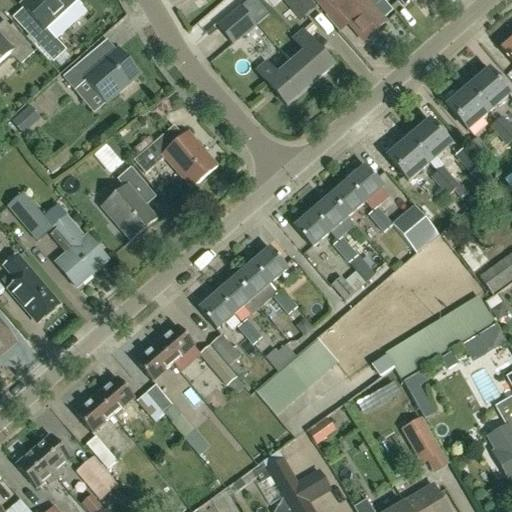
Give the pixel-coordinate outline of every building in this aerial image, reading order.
[(51,63),(54,60),(64,51),(55,41),(85,14),(80,8),(81,8),(73,0),(25,0),(19,6),(38,27),(27,37),(51,63)] [(309,0),(281,0),(301,22),(317,8),(309,0)] [(312,0),(327,17),(335,10),(338,7),(334,2),(332,0),(312,0)] [(336,0),(334,2),(338,7),(335,10),(363,42),(365,41),(369,42),(375,36),(374,33),(386,23),(366,0),(336,0)] [(233,46),(257,26),(241,7),(217,27),(233,46)] [(18,66),(31,55),(7,29),(0,35),(0,62),(8,55),(18,66)] [(303,53),(289,65),(309,88),(332,68),(300,32),(291,40),(303,53)] [(511,40),(500,51),(511,64),(511,40)] [(90,55),(63,78),(62,79),(73,92),(85,82),(104,105),(139,76),(117,50),(98,66),(90,55)] [(286,108),(309,88),(289,65),(275,77),(264,64),(255,72),(286,108)] [(489,71),(468,89),(489,113),(510,95),(489,71)] [(489,113),(468,89),(447,107),(467,131),(489,113)] [(32,138),(51,123),(44,114),(25,130),(32,138)] [(507,147),(511,142),(511,129),(502,118),(490,128),(507,147)] [(430,122),(409,139),(429,164),(437,174),(444,168),(436,158),(451,146),(430,122)] [(191,190),(216,168),(187,134),(165,152),(156,142),(133,162),(144,175),(163,158),(191,190)] [(478,138),(466,148),(481,167),(493,156),(478,138)] [(429,164),(409,139),(388,157),(408,182),(429,164)] [(116,147),(104,155),(118,175),(130,167),(116,147)] [(494,182),(491,178),(481,167),(466,148),(455,158),(471,176),(467,179),(480,194),(494,182)] [(347,182),(366,203),(384,187),(365,166),(347,182)] [(437,174),(454,193),(460,187),(444,168),(437,174)] [(129,243),(155,220),(139,201),(150,192),(130,169),(116,181),(123,189),(100,208),(129,243)] [(448,198),(454,193),(437,174),(431,179),(448,198)] [(330,197),(348,218),(366,203),(347,182),(330,197)] [(37,244),(54,229),(23,194),(6,208),(37,244)] [(330,233),(338,243),(343,239),(356,227),(348,218),(330,197),(312,212),(330,233)] [(383,235),(393,227),(378,209),(368,217),(383,235)] [(393,227),(413,251),(434,233),(414,209),(393,227)] [(330,233),(312,212),(294,228),(312,249),(330,233)] [(105,260),(86,238),(83,241),(64,219),(53,228),(56,231),(48,237),(64,256),(55,264),(76,288),(92,275),(90,273),(105,260)] [(343,239),(338,243),(354,261),(358,257),(343,239)] [(349,265),(354,261),(338,243),(333,247),(349,265)] [(270,285),(288,270),(270,249),(252,264),(270,285)] [(511,254),(479,278),(492,296),(511,281),(511,254)] [(37,325),(58,307),(17,259),(5,270),(10,276),(2,283),(10,292),(9,292),(37,325)] [(260,310),(273,299),(278,295),(270,286),(270,285),(252,264),(234,280),(260,310)] [(355,294),(365,285),(356,274),(345,282),(342,278),(331,287),(345,303),(355,294)] [(234,317),(244,308),(252,317),(260,310),(234,280),(216,295),(234,317)] [(293,313),(298,309),(282,291),(278,295),(293,313)] [(234,317),(216,295),(198,311),(216,332),(234,317)] [(288,317),(293,313),(278,295),(273,299),(288,317)] [(488,302),(393,352),(415,392),(431,384),(421,365),(500,324),(488,302)] [(253,347),(262,339),(247,321),(238,329),(253,347)] [(0,324),(0,352),(2,354),(15,343),(0,324)] [(177,329),(156,347),(172,366),(193,347),(177,329)] [(229,369),(241,358),(222,336),(210,347),(229,369)] [(274,413),(333,363),(316,342),(256,392),(274,413)] [(172,366),(156,347),(135,365),(151,384),(172,366)] [(278,374),(296,358),(286,347),(277,354),(275,352),(265,359),(278,374)] [(200,356),(204,360),(220,379),(220,378),(227,386),(235,380),(229,372),(230,372),(209,348),(200,356)] [(511,374),(506,378),(511,388),(511,415),(505,419),(504,422),(506,426),(489,436),(497,451),(495,452),(511,478),(511,477),(511,374)] [(147,397),(137,406),(116,382),(95,400),(119,427),(140,409),(154,425),(164,417),(147,397)] [(368,402),(376,416),(410,397),(402,383),(368,402)] [(156,389),(147,397),(164,417),(174,409),(156,389)] [(119,427),(95,400),(74,418),(91,437),(93,435),(96,438),(100,443),(119,427)] [(194,432),(181,416),(171,424),(184,440),(194,432)] [(336,432),(333,427),(327,419),(308,433),(316,446),(336,432)] [(422,467),(428,464),(434,474),(449,466),(422,419),(401,431),(422,467)] [(61,470),(70,462),(50,438),(33,453),(56,480),(64,473),(61,470)] [(96,438),(86,447),(107,471),(116,462),(100,443),(96,438)] [(56,480),(33,453),(16,468),(35,491),(44,484),(47,487),(56,480)] [(319,471),(298,484),(284,460),(266,471),(264,467),(254,473),(261,484),(270,478),(283,500),(290,511),(314,511),(310,505),(332,492),(319,471)] [(117,489),(93,461),(81,471),(94,487),(89,491),(100,503),(117,489)] [(409,511),(449,511),(434,485),(404,503),(409,511)] [(242,511),(229,489),(196,511),(242,511)] [(290,511),(283,500),(275,511),(290,511)] [(372,511),(366,501),(353,509),(355,511),(372,511)] [(409,511),(404,503),(404,502),(387,511),(409,511)]
